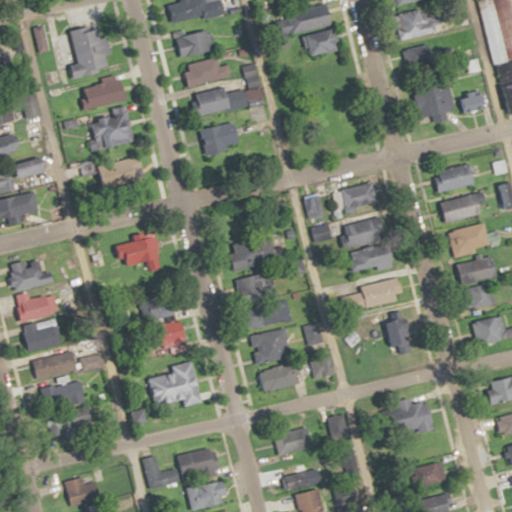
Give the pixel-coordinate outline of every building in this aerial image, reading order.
[(181,0),(167,3),(172,24),(225,12),(222,0),(181,0)] [(511,60),(511,0),(478,0),(492,64),(511,60)] [(304,28),(332,25),(330,5),(302,9),(304,28)] [(431,32),(423,7),(401,14),(408,39),(431,32)] [(78,63),(71,65),(74,78),(111,70),(107,55),(111,54),(108,38),(102,39),(99,24),(70,30),(78,63)] [(338,28),(307,31),(309,54),(340,52),(338,28)] [(181,58),(215,51),(211,29),(177,36),(181,58)] [(221,67),(218,56),(184,66),(190,87),(232,76),(229,65),(221,67)] [(305,65),(310,86),(347,78),(342,56),(305,65)] [(122,78),(80,90),(86,111),(128,99),(122,78)] [(415,87),(422,118),(432,115),(434,123),(448,120),(446,113),(456,110),(448,79),(415,87)] [(193,94),(198,116),(250,105),(246,89),(228,93),(226,87),(193,94)] [(462,113),(490,107),(486,90),(458,97),(462,113)] [(38,118),(38,99),(23,99),(23,118),(38,118)] [(0,121),(12,121),(12,111),(0,111),(0,121)] [(135,142),(128,111),(89,120),(93,138),(104,135),(107,148),(135,142)] [(234,121),(201,133),(209,157),(230,150),(229,146),(241,142),(234,121)] [(33,189),(15,194),(8,166),(1,167),(0,163),(0,156),(21,151),(16,134),(0,137),(0,224),(40,215),(33,189)] [(47,174),(46,159),(17,161),(18,176),(47,174)] [(477,183),(471,162),(435,172),(441,192),(477,183)] [(132,163),(131,178),(141,179),(143,164),(132,163)] [(378,204),(373,182),(333,191),(338,214),(378,204)] [(511,208),(511,183),(500,183),(500,209),(511,208)] [(446,223),(483,215),(480,204),(485,203),(483,192),(442,201),(446,223)] [(308,218),(323,214),(319,196),(304,200),(308,218)] [(332,227),(338,248),(380,237),(374,216),(332,227)] [(491,243),(486,222),(454,230),(458,250),(491,243)] [(159,263),(158,239),(124,240),(124,264),(159,263)] [(234,267),(267,265),(266,242),(233,243),(234,267)] [(342,252),(346,273),(387,264),(383,244),(342,252)] [(494,254),(468,258),(470,267),(458,269),(460,282),(497,276),(494,254)] [(50,257),(5,265),(10,290),(54,282),(50,257)] [(236,275),(236,299),(269,299),(269,275),(236,275)] [(349,309),(394,299),(390,278),(352,286),(353,292),(346,294),(349,309)] [(462,309),(491,303),(486,282),(458,289),(462,309)] [(54,294),(30,297),(30,292),(17,294),(21,320),(57,315),(54,294)] [(173,316),(171,298),(147,301),(149,319),(173,316)] [(286,319),(281,299),(245,310),(250,329),(286,319)] [(404,351),(402,312),(377,313),(379,346),(396,345),(396,352),(404,351)] [(511,335),(511,325),(498,328),(495,315),(467,321),(471,344),(511,335)] [(29,352),(62,344),(56,318),(23,326),(29,352)] [(186,343),(182,321),(157,326),(161,347),(186,343)] [(256,364),(286,358),(279,328),(249,335),(256,364)] [(36,379),(78,369),(73,350),(32,361),(36,379)] [(80,356),(82,370),(103,367),(101,354),(80,356)] [(154,407),(200,399),(194,362),(173,366),(174,373),(150,377),(154,407)] [(265,392),(296,382),(289,362),(259,371),(265,392)] [(511,397),(511,374),(483,381),(485,390),(479,391),(481,405),(511,397)] [(81,380),(40,388),(44,410),(85,402),(81,380)] [(420,401),(406,404),(404,398),(389,401),(396,433),(426,428),(420,401)] [(494,436),(511,431),(511,412),(490,417),(494,436)] [(307,460),(299,428),(271,434),(279,467),(307,460)] [(511,443),(500,448),(506,466),(511,464),(511,443)] [(213,471),(206,447),(169,457),(176,481),(213,471)] [(349,447),(336,449),(339,468),(351,466),(349,447)] [(415,487),(440,479),(435,461),(409,469),(415,487)] [(58,482),(65,507),(93,499),(85,474),(58,482)] [(220,503),(217,481),(180,487),(184,509),(220,503)] [(315,511),(312,490),(291,493),(293,511),(315,511)] [(417,511),(447,511),(443,493),(415,499),(417,511)]
